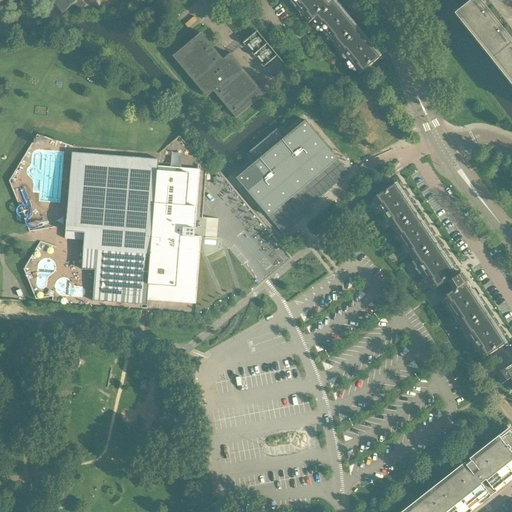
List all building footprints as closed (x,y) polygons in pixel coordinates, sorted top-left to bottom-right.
[(0,0),(0,3),(3,0),(54,0),(64,12),(78,0),(0,0)] [(350,60),(360,72),(358,74),(359,76),(382,56),(375,49),(377,47),(366,34),(364,35),(353,21),(354,20),(343,6),(341,8),(335,0),(331,4),(327,0),(288,0),(309,24),(315,18),(325,31),(323,32),(325,35),(327,33),(337,44),(335,46),(336,48),(339,47),(348,58),(346,60),(348,62),(350,60)] [(511,42),(478,0),(474,0),(455,16),(511,87),(511,42)] [(213,92),(236,119),(264,95),(230,54),(223,59),(201,33),(172,57),(206,98),(213,92)] [(285,138),(277,129),(249,152),(257,161),(236,179),(284,236),(312,213),(308,208),(349,173),(305,121),(285,138)] [(201,162),(178,134),(157,152),(75,147),(35,132),(8,181),(29,232),(36,237),(41,241),(22,269),(36,299),(53,295),(53,301),(144,308),(196,313),(196,304),(201,238),(203,238),(205,238),(205,233),(219,234),(219,228),(220,219),(206,217),(202,217),(205,166),(201,162)] [(453,316),(455,314),(464,327),(461,328),(463,331),(465,329),(474,342),(471,343),(473,346),(475,344),(484,357),(481,358),(482,360),(507,343),(502,335),(504,334),(494,319),(492,321),(482,305),(484,304),(474,289),(472,291),(467,283),(462,274),(459,276),(452,266),(454,265),(444,250),(442,251),(432,236),(434,235),(424,220),(422,221),(412,206),(414,205),(405,190),(403,191),(397,183),(372,200),(373,201),(376,200),(384,212),(382,214),(383,216),(386,215),(394,227),(392,229),(393,231),(396,230),(404,242),(402,244),(403,246),(406,245),(414,257),(412,259),(413,261),(416,260),(424,272),(422,274),(423,276),(426,275),(434,287),(423,295),(432,308),(445,299),(454,312),(451,313),(453,316)] [(510,379),(511,381),(511,364),(511,363),(503,368),(504,370),(496,375),(502,385),(504,383),(510,379)] [(407,511),(462,511),(487,493),(489,496),(495,491),(493,488),(511,473),(511,434),(509,431),(466,466),(446,481),(419,503),(407,511)]
